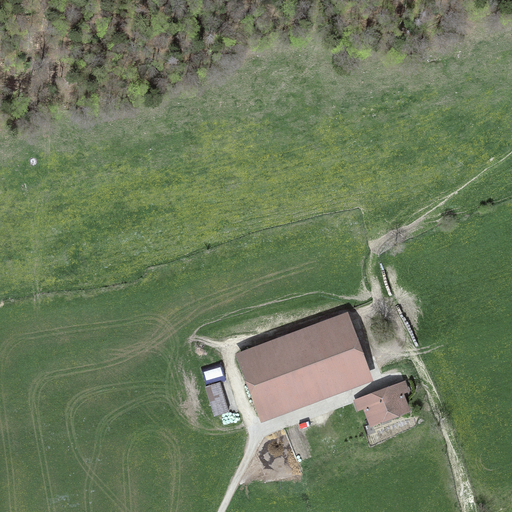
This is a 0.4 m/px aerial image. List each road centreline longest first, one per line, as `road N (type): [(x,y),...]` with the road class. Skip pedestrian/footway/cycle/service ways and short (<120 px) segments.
road 1 (track): [(384,306),(444,432),(470,511)]
road 2 (track): [(511,155),(374,248)]
